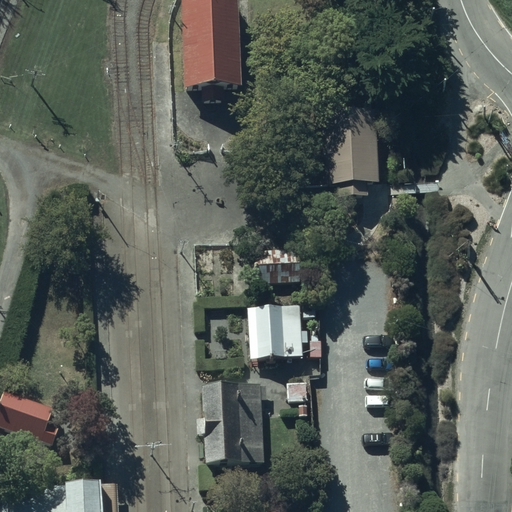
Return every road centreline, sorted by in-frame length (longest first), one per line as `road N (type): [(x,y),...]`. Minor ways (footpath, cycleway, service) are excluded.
road 1 (track): [(0,146),(186,216),(225,217)]
road 2 (unclassified): [(511,283),(493,373),(481,511)]
road 3 (track): [(40,162),(0,310)]
